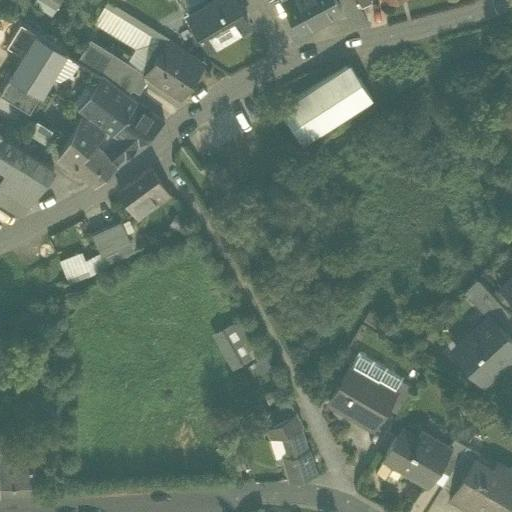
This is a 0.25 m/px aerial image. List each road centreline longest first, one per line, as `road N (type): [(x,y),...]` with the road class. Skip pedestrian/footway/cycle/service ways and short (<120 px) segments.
road 1 (residential): [(508,0),(291,59),(153,149)]
road 2 (track): [(242,287),(332,449),(333,497)]
road 3 (residential): [(15,511),(230,497)]
road 4 (residential): [(153,149),(82,201),(0,239)]
road 5 (residential): [(230,497),(333,497),(357,511)]
